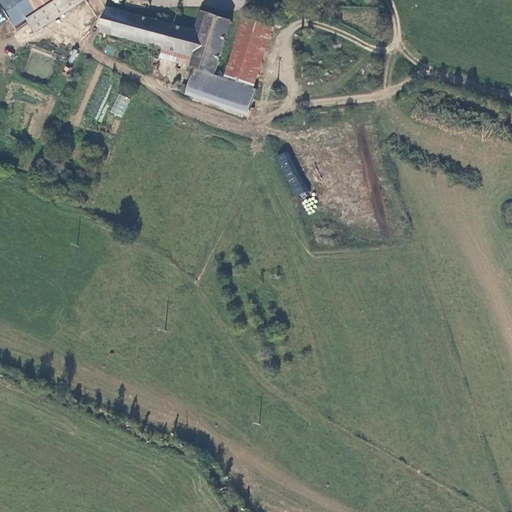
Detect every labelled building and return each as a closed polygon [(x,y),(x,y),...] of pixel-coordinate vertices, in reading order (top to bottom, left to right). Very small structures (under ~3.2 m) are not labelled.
[(27,22),(33,32),(86,0),(0,0),(0,4),(15,30),(27,22)] [(310,0),(297,0),(296,7),(309,10),(310,0)] [(196,31),(111,7),(105,33),(163,49),(160,59),(216,74),(232,20),(201,12),(196,31)] [(327,9),(319,7),(317,13),(326,15),(327,9)] [(118,94),(110,112),(122,118),(130,99),(118,94)] [(297,196),(308,190),(286,152),(275,158),(297,196)]
